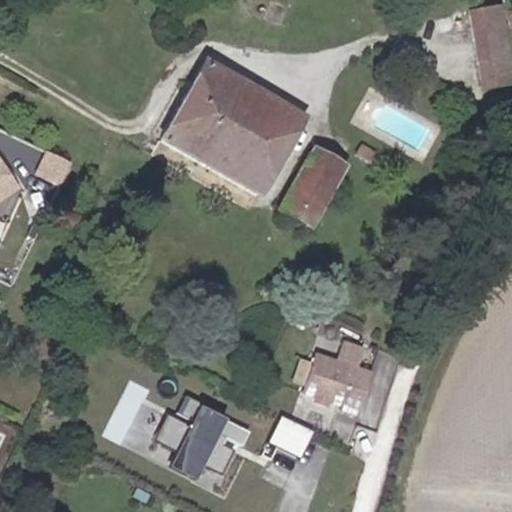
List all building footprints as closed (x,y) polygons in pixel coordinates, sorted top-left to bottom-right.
[(481,87),(482,87),(511,82),(499,9),(468,14),(481,87)] [(159,141),(257,196),(300,118),(203,62),(159,141)] [(371,155),(360,149),(356,156),(367,163),(371,155)] [(34,174),(58,186),(69,164),(45,152),(34,174)] [(341,169),(311,152),(278,211),(308,228),(341,169)] [(0,197),(14,189),(0,167),(0,197)] [(333,363),(351,369),(358,350),(339,344),(333,363)] [(297,394),(336,406),(335,411),(352,416),(366,373),(351,369),(333,363),(309,355),(307,364),(292,359),(286,380),(300,385),(297,394)] [(239,448),(246,434),(193,409),(195,405),(181,398),(173,416),(187,423),(185,428),(163,417),(150,444),(172,455),(165,471),(192,484),(199,468),(219,478),(231,453),(216,445),(220,439),(239,448)] [(310,433),(277,417),(256,460),(266,465),(273,450),(297,461),(310,433)]
